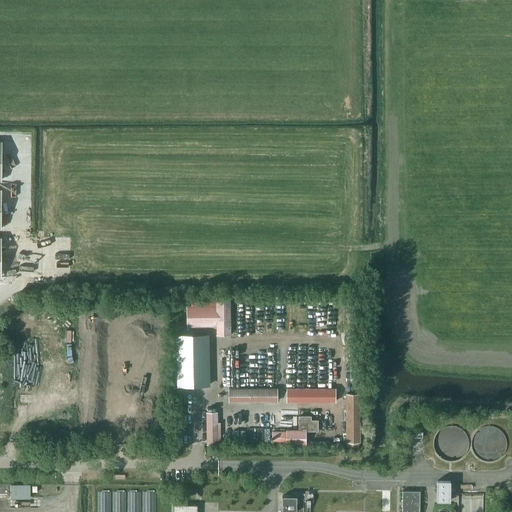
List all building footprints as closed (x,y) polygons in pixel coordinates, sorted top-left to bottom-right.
[(217,325),(217,333),(231,333),(231,297),(217,297),(217,301),(193,301),(193,305),(187,305),(187,325),(217,325)] [(177,335),(178,385),(208,385),(207,334),(177,335)] [(228,400),(275,400),(275,388),(228,388),(228,400)] [(286,388),(286,401),(333,400),(333,388),(286,388)] [(358,440),(358,393),(345,393),(345,440),(358,440)] [(207,443),(217,443),(217,412),(207,412),(207,443)] [(316,430),(316,419),(308,419),(308,416),(297,416),(297,429),(285,429),(285,431),(270,431),(270,436),(269,436),(269,438),(270,438),(270,441),(284,441),(284,443),(303,443),(303,430),(316,430)] [(436,499),(448,499),(448,479),(436,479),(436,499)] [(401,489),(400,511),(419,511),(420,490),(418,490),(408,489),(401,489)] [(305,493),(292,492),(292,495),(282,495),(282,511),(288,511),(310,511),(310,502),(313,502),(313,493),(309,493),(309,490),(305,490),(305,493)] [(456,511),(480,511),(481,493),(457,493),(456,511)]
